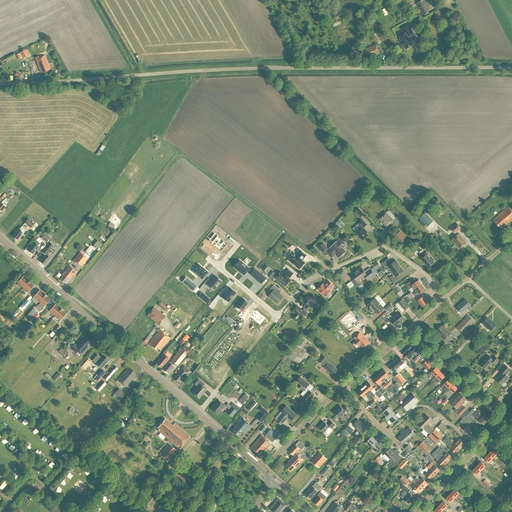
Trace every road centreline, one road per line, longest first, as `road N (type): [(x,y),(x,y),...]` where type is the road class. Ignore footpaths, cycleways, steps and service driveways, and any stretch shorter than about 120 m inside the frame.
road 1 (unclassified): [(0,84),(253,68),(511,68)]
road 2 (track): [(274,68),(468,278)]
road 3 (secondary): [(197,414),(0,239)]
road 4 (residential): [(477,447),(499,416),(410,330)]
road 5 (residential): [(440,302),(426,275),(386,246),(329,271)]
road 6 (residential): [(197,414),(278,316)]
